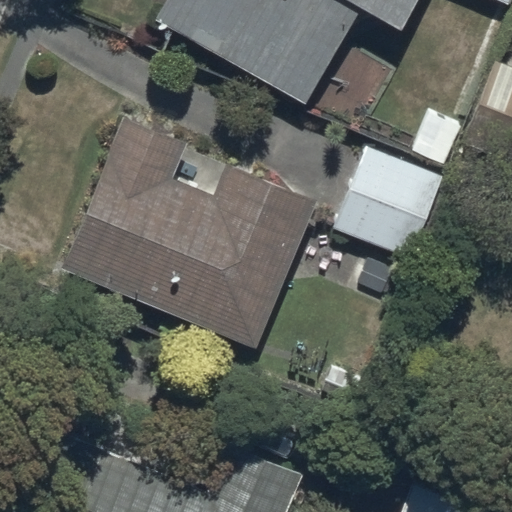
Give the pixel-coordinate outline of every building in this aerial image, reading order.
[(399,23),(412,0),(164,0),(156,15),(306,100),(361,2),(399,23)] [(511,141),(511,63),(495,57),(467,123),(511,141)] [(460,122),(428,109),(412,147),(444,160),(460,122)] [(62,264),(256,342),(315,196),(226,160),(213,191),(172,174),(186,139),(123,114),(62,264)] [(366,143),(334,224),(416,256),(447,175),(366,143)] [(12,511),(283,511),(300,471),(227,441),(208,489),(49,424),(12,511)] [(494,511),(413,479),(399,511),(494,511)]
